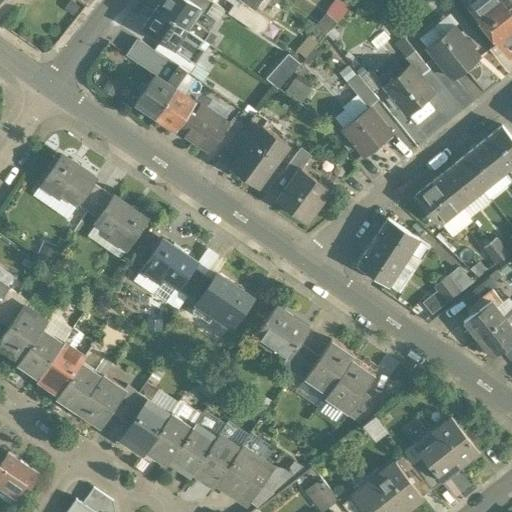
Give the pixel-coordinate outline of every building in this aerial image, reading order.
[(188,0),(160,0),(156,7),(186,27),(191,20),(200,7),(188,0)] [(208,0),(188,0),(200,7),(207,12),(213,3),(208,0)] [(511,0),(466,0),(465,1),(501,47),(511,37),(511,0)] [(238,4),(231,14),(263,35),(269,25),(238,4)] [(186,27),(156,7),(143,26),(162,40),(173,47),(181,35),(186,27)] [(199,25),(207,12),(200,7),(191,20),(199,25)] [(334,25),(326,18),(316,30),(324,36),(334,25)] [(199,25),(191,20),(186,27),(203,39),(208,31),(199,25)] [(203,39),(186,27),(181,35),(198,46),(203,39)] [(427,48),(441,37),(433,27),(419,38),(427,48)] [(441,37),(427,48),(452,80),(479,59),(454,27),(441,37)] [(155,50),(139,39),(129,55),(156,74),(166,58),(155,50)] [(162,40),(155,50),(166,58),(178,66),(186,72),(191,75),(198,64),(173,47),(162,40)] [(292,51),(270,77),(282,87),(303,61),(292,51)] [(405,59),(410,65),(424,83),(434,76),(415,52),(405,59)] [(410,65),(384,86),(407,114),(433,94),(424,83),(410,65)] [(186,72),(178,66),(167,82),(175,88),(186,72)] [(191,75),(186,72),(175,88),(182,93),(194,77),(191,75)] [(156,74),(148,85),(145,84),(140,92),(142,94),(135,103),(154,117),(175,88),(167,82),(156,74)] [(364,104),(375,96),(358,75),(347,83),(364,104)] [(110,78),(100,92),(113,101),(122,87),(110,78)] [(306,98),(312,87),(297,79),(291,90),(306,98)] [(175,88),(154,117),(174,131),(176,128),(195,102),(182,93),(175,88)] [(227,125),(195,102),(176,128),(207,150),(214,140),(227,125)] [(391,134),(369,107),(343,128),(364,155),(391,134)] [(243,128),(226,146),(239,155),(261,126),(263,127),(267,122),(256,114),(243,127),(243,128)] [(227,125),(214,140),(224,149),(226,146),(243,128),(243,127),(233,119),(227,125)] [(239,155),(231,168),(258,187),(288,145),(263,127),(261,126),(239,155)] [(511,165),(511,139),(501,127),(479,145),(502,173),(511,165)] [(502,173),(479,145),(458,162),(481,190),(502,173)] [(299,148),(284,170),(294,177),(299,170),(300,171),(311,156),(299,148)] [(76,167),(60,155),(40,185),(58,197),(60,193),(77,205),(92,182),(95,178),(94,176),(90,181),(76,171),(79,167),(77,165),(76,167)] [(481,190),(458,162),(437,179),(460,207),(481,190)] [(294,177),(276,202),(305,223),(328,190),(300,171),(299,170),(294,177)] [(460,207),(437,179),(416,196),(439,224),(440,224),(460,207)] [(92,182),(77,205),(87,211),(102,189),(92,182)] [(58,197),(40,185),(34,194),(52,206),(58,197)] [(102,189),(87,211),(97,218),(112,196),(102,189)] [(126,210),(111,200),(114,196),(113,195),(112,196),(97,218),(95,222),(111,233),(108,237),(126,249),(146,219),(130,208),(131,207),(129,206),(126,210)] [(460,207),(440,224),(447,233),(448,233),(451,237),(471,222),(460,207)] [(418,239),(387,219),(372,243),(403,264),(418,239)] [(495,239),(489,244),(502,260),(508,255),(495,239)] [(177,251),(161,240),(141,270),(158,282),(161,278),(175,288),(177,289),(192,267),(196,262),(194,261),(191,265),(176,255),(180,251),(178,250),(177,251)] [(403,264),(372,243),(356,267),(388,287),(403,264)] [(502,260),(489,244),(482,250),(495,265),(502,260)] [(478,278),(464,265),(438,285),(440,287),(455,296),(478,278)] [(202,274),(192,267),(177,289),(175,288),(174,289),(186,297),(202,274)] [(141,270),(140,269),(133,279),(151,292),(158,282),(141,270)] [(202,274),(186,297),(198,305),(200,302),(198,300),(212,281),(202,274)] [(230,289),(215,279),(218,275),(217,274),(212,281),(198,300),(200,302),(214,311),(211,315),(230,328),(250,298),(234,287),(234,286),(233,285),(230,289)] [(16,294),(6,287),(0,295),(0,309),(4,312),(16,294)] [(455,296),(440,287),(431,294),(434,298),(415,315),(423,321),(455,296)] [(502,303),(492,291),(479,301),(484,307),(491,302),(496,308),(502,303)] [(16,294),(4,312),(14,319),(23,305),(24,306),(28,301),(16,294)] [(511,295),(502,303),(510,314),(511,313),(511,295)] [(468,310),(472,316),(484,307),(479,301),(468,310)] [(472,316),(464,322),(477,340),(504,319),(496,308),(491,302),(484,307),(472,316)] [(496,308),(504,319),(510,314),(502,303),(496,308)] [(14,319),(0,338),(0,347),(19,360),(42,328),(46,321),(24,306),(23,305),(14,319)] [(290,318),(273,307),(253,337),(271,349),(273,345),(288,356),(290,357),(296,348),(308,329),(307,328),(304,333),(289,323),(292,318),(291,317),(290,318)] [(504,319),(477,340),(490,357),(496,352),(511,341),(511,339),(511,329),(504,319)] [(19,360),(16,365),(37,379),(63,342),(42,328),(19,360)] [(316,362),(304,380),(305,381),(326,395),(351,360),(353,357),(330,341),(316,362)] [(511,342),(511,341),(496,352),(501,358),(511,350),(511,342)] [(63,342),(37,379),(58,394),(80,362),(84,356),(63,342)] [(296,348),(290,357),(288,356),(281,366),(293,374),(306,355),(296,348)] [(306,355),(293,374),(304,382),(305,381),(304,380),(316,362),(306,355)] [(326,395),(324,399),(345,413),(346,414),(358,397),(373,376),(351,360),(326,395)] [(58,394),(55,399),(76,413),(101,376),(80,362),(58,394)] [(102,374),(76,413),(99,428),(113,408),(125,390),(124,389),(102,374)] [(138,393),(127,385),(124,389),(125,390),(113,408),(123,415),(138,393)] [(138,393),(123,415),(134,422),(147,402),(148,403),(150,401),(138,393)] [(363,400),(358,397),(346,414),(345,413),(344,415),(356,423),(357,422),(369,404),(363,400)] [(384,409),(371,400),(369,404),(357,422),(362,426),(384,409)] [(134,422),(122,439),(143,454),(145,450),(168,416),(148,403),(147,402),(134,422)] [(168,416),(145,450),(166,465),(169,461),(192,427),(171,413),(168,416)] [(456,423),(450,415),(431,430),(459,466),(478,452),(462,431),(456,423)] [(385,416),(371,424),(380,438),(393,430),(385,416)] [(471,423),(463,417),(456,423),(462,431),(471,423)] [(471,423),(462,431),(478,452),(488,444),(471,423)] [(192,427),(169,461),(190,476),(192,472),(215,438),(194,424),(192,427)] [(459,466),(431,430),(412,445),(421,456),(441,481),(459,466)] [(215,438),(192,472),(213,486),(215,483),(238,449),(217,435),(215,438)] [(238,449),(215,483),(237,497),(252,475),(262,460),(240,446),(238,449)] [(411,463),(403,452),(402,453),(403,454),(394,461),(422,496),(431,488),(411,463)] [(19,462),(7,454),(0,464),(1,464),(0,465),(0,490),(15,500),(25,486),(29,489),(39,475),(27,467),(28,467),(20,461),(19,462)] [(441,481),(421,456),(411,463),(431,488),(441,481)] [(272,468),(262,460),(252,475),(262,482),(272,468)] [(400,511),(422,496),(394,461),(351,496),(350,496),(362,511),(400,511)] [(252,475),(237,497),(247,504),(248,502),(260,485),(262,482),(252,475)] [(274,495),(260,485),(248,502),(257,508),(274,495)] [(82,506),(91,511),(115,511),(113,502),(94,489),(82,506)] [(351,496),(346,490),(337,498),(348,511),(362,511),(350,496),(351,496)] [(348,511),(337,498),(326,506),(331,511),(348,511)] [(91,511),(82,506),(75,501),(67,511),(91,511)]
